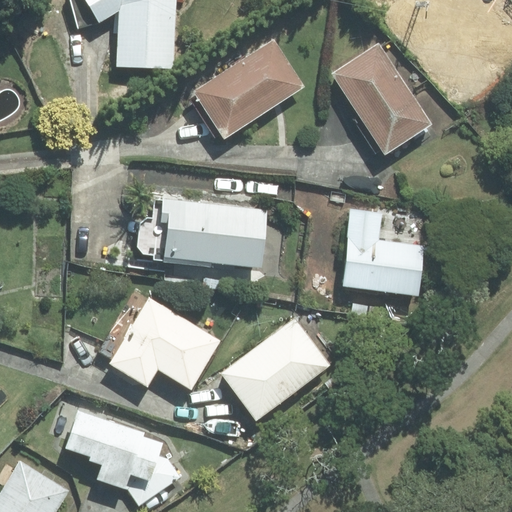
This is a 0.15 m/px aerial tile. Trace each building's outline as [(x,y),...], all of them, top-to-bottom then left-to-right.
[(84,0),(100,25),(119,13),(115,67),(175,71),(179,0),(84,0)] [(191,92),(222,141),(304,88),(273,39),(191,92)] [(383,42),(332,74),(385,156),(435,124),(383,42)] [(123,168),(75,167),(73,236),(121,238),(123,168)] [(267,208),(152,200),(151,216),(147,216),(146,217),(145,218),(145,219),(144,220),(143,221),(142,223),(142,224),(141,225),(140,226),(140,227),(139,229),(139,230),(139,231),(138,233),(138,234),(138,235),(138,237),(138,238),(137,239),(137,241),(138,242),(138,243),(138,245),(138,246),(138,247),(139,249),(139,250),(140,251),(140,253),(141,254),(141,255),(142,256),(143,257),(144,259),(144,260),(263,268),(267,208)] [(350,208),(343,289),(418,295),(423,244),(380,241),(383,211),(350,208)] [(222,339),(148,296),(109,362),(147,385),(157,368),(192,389),(222,339)] [(294,316),(219,372),(255,419),(329,364),(294,316)] [(162,438),(78,409),(65,448),(102,461),(97,476),(122,485),(141,506),(179,472),(159,449),(162,438)] [(0,475),(0,483),(3,485),(0,489),(0,511),(56,511),(71,487),(20,458),(14,467),(7,463),(0,475)]
